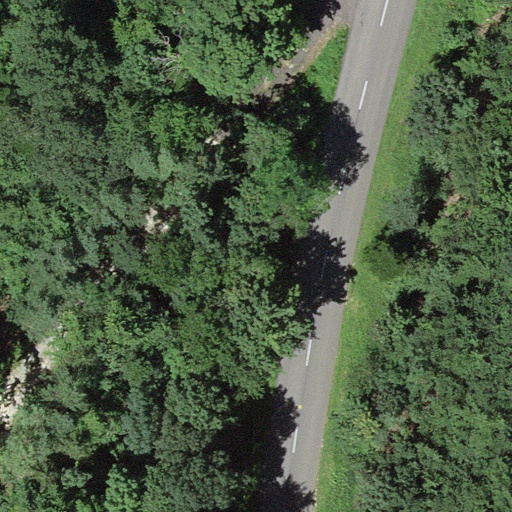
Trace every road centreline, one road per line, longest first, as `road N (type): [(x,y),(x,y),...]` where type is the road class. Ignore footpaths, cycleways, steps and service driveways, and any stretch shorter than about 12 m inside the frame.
road 1 (track): [(334,0),(294,56),(109,259),(0,405)]
road 2 (secondary): [(279,511),(379,0)]
